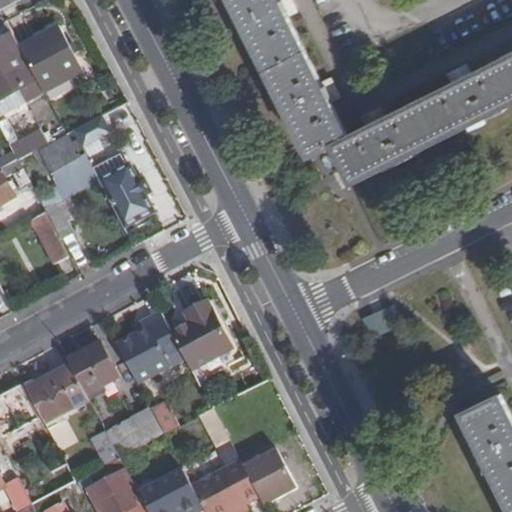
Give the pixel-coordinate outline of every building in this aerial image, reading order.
[(236,0),(313,152),(338,140),(356,178),(511,98),(511,52),(470,73),(457,80),(386,116),(372,123),(350,134),(333,100),(327,89),(289,12),(283,0),(236,0)] [(292,0),(283,0),(289,12),(297,8),(292,0)] [(61,27),(21,48),(38,80),(46,95),(86,74),(61,27)] [(0,100),(38,80),(21,48),(15,37),(0,45),(0,100)] [(455,73),(457,80),(470,73),(467,67),(455,73)] [(336,84),(327,89),(333,100),(341,96),(336,84)] [(368,116),(372,123),(386,116),(382,109),(368,116)] [(102,118),(76,132),(84,148),(111,134),(102,118)] [(80,157),(68,136),(41,150),(71,207),(106,189),(101,181),(95,169),(87,153),(80,157)] [(95,169),(101,181),(128,166),(122,155),(95,169)] [(106,189),(106,191),(126,228),(157,212),(145,190),(138,177),(131,164),(128,166),(101,181),(106,189)] [(0,205),(15,197),(2,171),(0,172),(0,205)] [(23,197),(35,190),(24,171),(13,177),(23,197)] [(150,188),(143,174),(138,177),(145,190),(150,188)] [(58,203),(45,210),(47,213),(61,240),(74,233),(58,203)] [(51,263),(69,254),(61,240),(47,213),(30,223),(51,263)] [(389,292),(364,304),(374,324),(399,312),(389,292)] [(192,324),(174,333),(183,351),(186,358),(193,370),(233,349),(209,301),(187,313),(192,324)] [(168,359),(183,351),(174,333),(163,312),(147,320),(151,328),(142,333),(118,345),(137,383),(171,366),(168,359)] [(138,325),(142,333),(151,328),(147,320),(138,325)] [(73,366),(89,396),(120,380),(104,346),(71,362),(73,366)] [(171,366),(186,358),(183,351),(168,359),(171,366)] [(46,424),(91,401),(89,396),(73,366),(28,390),(46,424)] [(511,401),(506,390),(469,408),(511,493),(511,401)] [(17,391),(0,398),(0,432),(1,435),(31,421),(17,391)] [(165,403),(152,410),(165,434),(178,427),(165,403)] [(213,409),(200,415),(218,449),(230,442),(213,409)] [(151,412),(108,435),(121,458),(163,435),(151,412)] [(93,442),(106,466),(121,458),(108,435),(108,434),(93,442)] [(205,510),(206,511),(242,511),(248,509),(245,504),(259,497),(243,467),(230,442),(218,449),(228,468),(192,486),(205,510)] [(75,449),(63,456),(76,482),(89,475),(75,449)] [(276,451),(243,467),(259,497),(263,505),(295,488),(276,451)] [(184,470),(140,493),(149,511),(201,511),(205,510),(192,486),(184,470)] [(125,472),(88,491),(98,511),(125,511),(142,503),(125,472)] [(6,488),(19,511),(32,505),(19,481),(6,488)]
